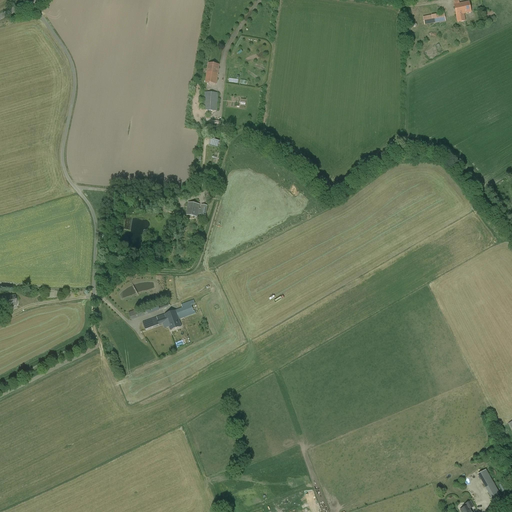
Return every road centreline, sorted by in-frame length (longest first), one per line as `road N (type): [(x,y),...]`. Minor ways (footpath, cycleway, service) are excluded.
road 1 (unclassified): [(93,295),(95,225),(62,161),(72,67),(30,0)]
road 2 (track): [(0,386),(88,341),(93,295)]
road 3 (track): [(218,121),(223,51),(261,0)]
